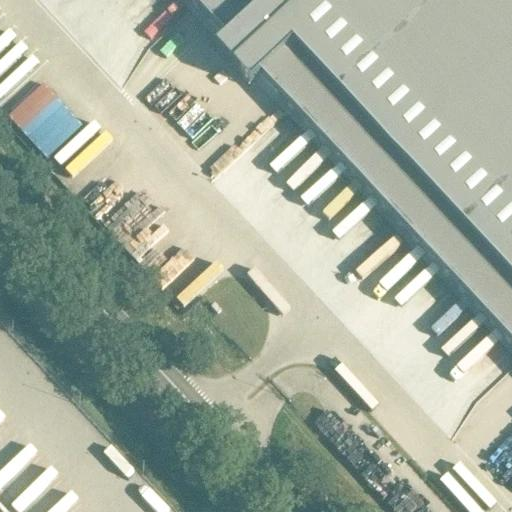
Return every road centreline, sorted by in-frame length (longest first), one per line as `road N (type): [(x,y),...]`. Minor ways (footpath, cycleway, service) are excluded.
road 1 (tertiary): [(296,511),(0,188)]
road 2 (unknown): [(214,422),(508,144)]
